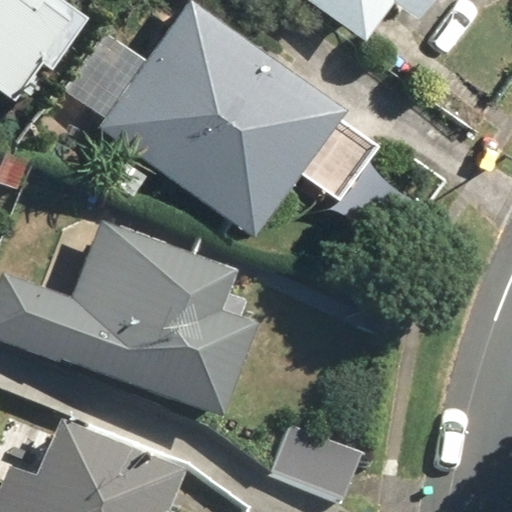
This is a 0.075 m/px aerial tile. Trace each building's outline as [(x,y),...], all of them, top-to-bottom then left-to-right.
[(0,0),(0,81),(22,51),(34,59),(70,8),(58,0),(0,0)] [(171,0),(86,124),(240,230),(284,167),(326,196),(364,141),(323,113),(332,100),(187,0),(171,0)] [(300,0),(348,34),(372,0),(383,0),(399,11),(407,0),(300,0)] [(0,348),(206,424),(241,328),(206,316),(222,274),(88,225),(59,303),(0,281),(0,348)] [(0,511),(151,511),(168,473),(47,423),(23,479),(0,469),(0,511)] [(260,474),(330,503),(350,455),(281,426),(260,474)]
